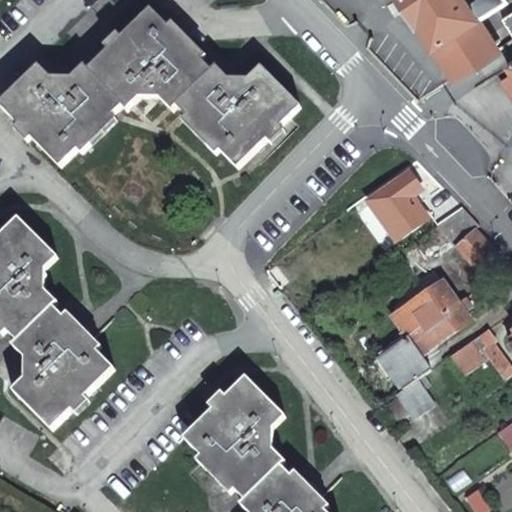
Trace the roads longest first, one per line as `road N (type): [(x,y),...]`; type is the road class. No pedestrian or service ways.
road 1 (residential): [(0,127),(105,242),(141,261),(187,266),(226,256)]
road 2 (residential): [(85,483),(219,339),(288,336)]
road 3 (residential): [(373,86),(237,226),(226,256)]
road 4 (residential): [(288,336),(421,511)]
road 5 (residential): [(511,227),(373,86)]
road 6 (residential): [(302,7),(224,25),(205,19),(189,0)]
